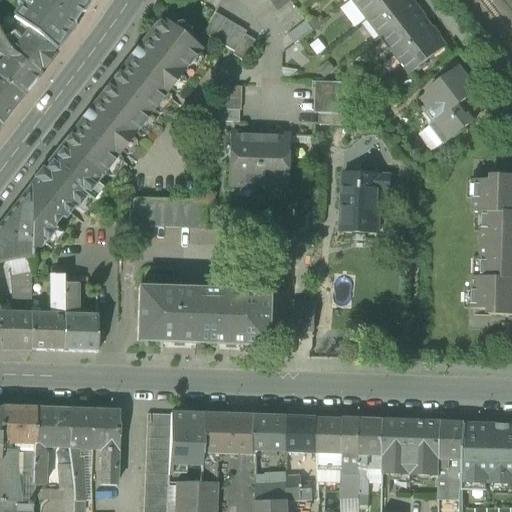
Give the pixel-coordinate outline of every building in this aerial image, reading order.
[(26,0),(22,8),(25,13),(67,40),(76,29),(74,24),(80,14),(85,14),(91,0),(26,0)] [(292,3),(289,0),(275,0),(271,4),(278,14),(292,3)] [(368,18),(354,0),(341,10),(355,29),(369,19),(368,18)] [(354,0),(368,18),(392,0),(354,0)] [(369,19),(383,37),(416,11),(407,0),(392,0),(368,18),(369,19)] [(58,51),(67,40),(25,13),(22,8),(21,7),(13,19),(27,31),(29,29),(58,51)] [(383,37),(397,56),(430,30),(416,11),(383,37)] [(203,35),(234,53),(244,36),(246,33),(215,14),(203,35)] [(130,57),(110,84),(150,115),(201,50),(186,38),(189,35),(188,31),(180,24),(176,25),(173,28),(161,18),(137,49),(136,48),(129,57),(130,57)] [(287,36),(294,45),(313,31),(305,22),(287,36)] [(58,51),(29,29),(27,31),(21,40),(13,33),(2,41),(9,52),(39,75),(58,51)] [(445,49),(430,30),(397,56),(403,64),(411,74),(445,49)] [(255,42),(244,36),(234,53),(232,56),(242,62),(255,42)] [(0,58),(2,60),(9,52),(2,41),(0,38),(0,58)] [(39,75),(9,52),(2,60),(0,63),(0,80),(22,98),(39,75)] [(390,74),(403,64),(397,56),(384,66),(390,74)] [(459,68),(436,85),(438,87),(428,94),(421,100),(429,110),(425,113),(434,123),(429,127),(443,146),(475,121),(462,104),(478,92),(459,68)] [(22,98),(0,80),(0,123),(1,125),(22,98)] [(319,82),(318,103),(349,104),(349,83),(324,82),(319,82)] [(82,120),(61,146),(102,178),(150,115),(110,84),(89,111),(88,110),(81,119),(82,120)] [(426,93),(428,94),(438,87),(436,85),(426,93)] [(216,123),(240,124),(240,112),(241,88),(217,87),(216,111),(216,116),(216,123)] [(318,103),(318,115),(348,116),(349,104),(318,103)] [(348,128),(348,116),(318,115),(318,127),(336,127),(348,128)] [(230,186),(258,187),(259,137),(231,136),(230,186)] [(290,138),(259,137),(258,187),(289,188),(290,138)] [(35,180),(30,186),(30,250),(41,249),(56,230),(53,228),(61,218),(64,220),(73,209),(76,211),(102,178),(61,146),(42,170),(35,180)] [(34,179),(35,180),(42,170),(41,169),(34,179)] [(352,236),(365,237),(365,234),(378,235),(380,191),(390,192),(391,176),(381,176),(381,175),(343,173),(340,233),(353,234),(352,236)] [(490,316),(511,316),(511,176),(493,176),(493,182),(474,181),(474,214),(482,214),(480,278),(472,278),(471,310),(490,311),(490,316)] [(0,262),(30,257),(30,250),(30,186),(29,187),(0,224),(0,262)] [(129,226),(204,229),(204,202),(195,201),(129,199),(129,226)] [(50,316),(64,316),(63,286),(63,278),(50,278),(50,316)] [(76,286),(63,286),(64,316),(76,316),(76,286)] [(249,346),(272,347),(274,293),(138,289),(137,342),(160,343),(195,344),(216,345),(249,346)] [(290,331),(314,332),(315,305),(291,304),(290,331)] [(0,350),(31,352),(31,315),(16,314),(0,313),(0,350)] [(31,352),(63,353),(64,316),(50,316),(31,315),(31,352)] [(76,316),(64,316),(63,353),(97,354),(96,350),(96,319),(96,317),(76,316)] [(13,445),(33,446),(35,411),(1,409),(0,445),(13,445)] [(33,446),(33,449),(43,449),(68,450),(70,412),(35,411),(33,446)] [(81,450),(92,451),(92,412),(70,412),(68,450),(81,450)] [(118,413),(92,412),(92,451),(101,451),(117,451),(118,413)] [(170,466),(201,467),(201,456),(202,456),(204,416),(170,415),(170,416),(167,477),(170,477),(170,466)] [(142,511),(165,511),(167,485),(167,477),(170,416),(146,416),(142,511)] [(204,416),(202,456),(220,456),(255,457),(255,452),(254,452),(256,418),(204,416)] [(255,452),(267,453),(276,453),(287,454),(287,419),(256,418),(254,452),(255,452)] [(317,420),(287,419),(287,454),(317,455),(317,420)] [(343,421),(317,420),(317,455),(342,456),(343,421)] [(342,456),(351,456),(359,456),(360,421),(343,421),(342,456)] [(360,421),(359,456),(382,458),(383,422),(360,421)] [(442,424),(383,422),(382,458),(381,470),(381,476),(440,478),(440,471),(440,460),(442,424)] [(442,424),(440,460),(462,461),(464,425),(442,424)] [(511,426),(464,425),(462,461),(461,492),(465,492),(465,484),(511,484),(511,426)] [(0,502),(16,504),(12,472),(13,451),(13,445),(0,445),(0,447),(0,502)] [(33,446),(13,445),(13,451),(17,451),(17,454),(22,454),(33,454),(33,449),(33,446)] [(68,450),(69,459),(79,459),(81,450),(68,450)] [(82,459),(84,503),(91,503),(92,451),(81,450),(79,459),(82,459)] [(16,506),(22,507),(17,478),(16,472),(17,454),(17,451),(13,451),(12,472),(16,504),(16,506)] [(116,487),(117,451),(101,451),(100,487),(116,487)] [(21,478),(32,478),(33,454),(22,454),(21,478)] [(45,456),(43,454),(33,454),(32,478),(32,486),(44,486),(45,456)] [(342,456),(317,455),(317,470),(340,470),(342,470),(342,456)] [(220,459),(220,456),(202,456),(201,456),(201,467),(200,486),(216,486),(216,463),(220,459)] [(351,456),(342,456),(342,470),(340,470),(340,477),(358,476),(358,469),(350,469),(351,456)] [(359,469),(359,456),(351,456),(350,469),(358,469),(359,469)] [(381,470),(382,458),(359,456),(359,469),(358,469),(358,476),(359,476),(359,480),(365,480),(365,470),(381,470)] [(82,459),(79,459),(69,459),(70,466),(73,486),(73,492),(74,504),(84,503),(82,459)] [(440,460),(440,471),(447,471),(447,502),(455,502),(461,502),(461,492),(462,461),(440,460)] [(57,466),(57,491),(57,492),(62,492),(73,492),(73,486),(70,466),(57,466)] [(340,470),(317,470),(317,484),(340,485),(340,477),(340,470)] [(381,470),(365,470),(365,480),(368,484),(381,484),(381,476),(381,470)] [(438,501),(447,502),(447,471),(440,471),(440,478),(438,501)] [(265,477),(265,486),(287,485),(287,478),(287,473),(265,474),(265,477)] [(359,500),(359,496),(359,480),(359,476),(358,476),(340,477),(340,485),(340,500),(359,500)] [(265,486),(265,477),(255,478),(256,486),(265,486)] [(21,478),(17,478),(22,507),(31,507),(31,505),(32,486),(32,478),(21,478)] [(288,502),(301,502),(301,489),(301,478),(287,478),(287,485),(288,502)] [(365,480),(359,480),(359,496),(368,496),(368,484),(365,480)] [(173,511),(175,485),(167,485),(165,511),(173,511)] [(214,511),(216,486),(200,486),(175,485),(173,511),(214,511)] [(288,511),(288,502),(287,485),(265,486),(256,486),(255,486),(256,511),(288,511)] [(31,505),(43,506),(44,501),(44,490),(44,486),(32,486),(31,505)] [(313,489),(301,489),(301,502),(313,502),(313,489)] [(44,490),(44,501),(63,502),(62,492),(57,492),(57,491),(44,490)] [(74,511),(74,504),(73,492),(62,492),(63,502),(63,511),(74,511)] [(358,511),(359,500),(340,500),(340,511),(358,511)] [(16,511),(16,506),(16,504),(0,502),(0,511),(16,511)]
